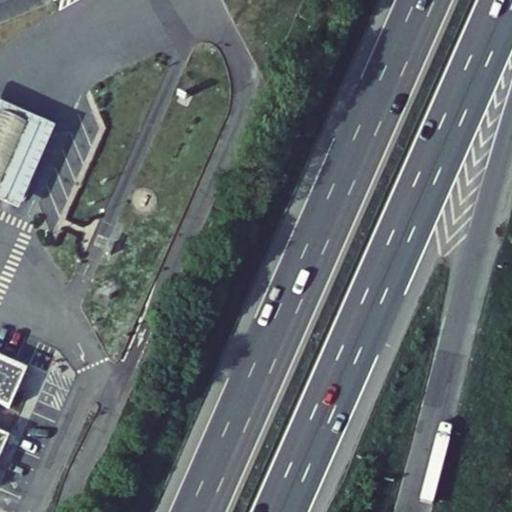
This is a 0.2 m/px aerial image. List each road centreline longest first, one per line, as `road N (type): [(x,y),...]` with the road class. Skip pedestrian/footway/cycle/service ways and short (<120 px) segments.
road 1 (motorway): [(426,0),(200,511)]
road 2 (motorway): [(280,511),(506,0)]
road 3 (motorway): [(410,511),(511,127)]
